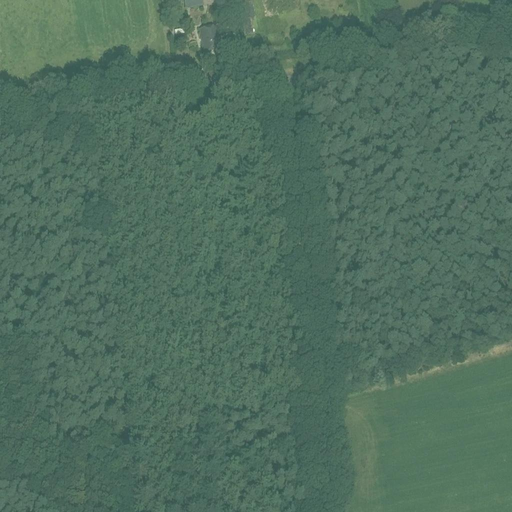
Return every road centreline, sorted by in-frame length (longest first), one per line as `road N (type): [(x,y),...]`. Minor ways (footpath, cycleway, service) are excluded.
road 1 (unclassified): [(319,511),(310,351),(280,131),(290,85)]
road 2 (unclassified): [(0,111),(242,76)]
road 3 (unclassified): [(290,85),(319,66),(511,37)]
